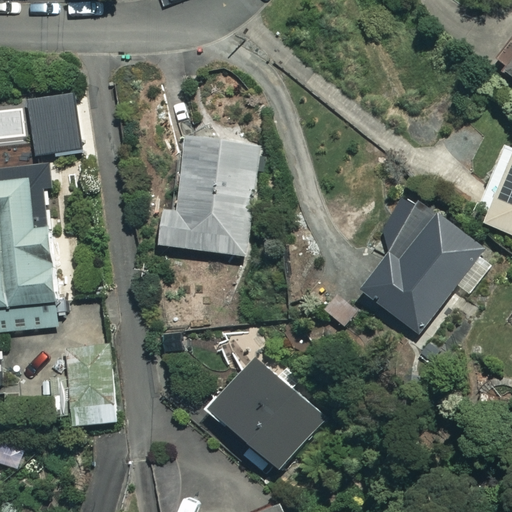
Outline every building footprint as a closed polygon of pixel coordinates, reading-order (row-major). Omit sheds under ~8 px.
[(265,143),(189,133),(178,212),(165,211),(160,243),(249,256),(265,143)] [(511,149),(506,147),(483,197),(494,202),(485,220),(511,232),(511,149)] [(0,177),(0,330),(58,326),(50,226),(36,228),(31,175),(0,177)] [(420,332),(457,286),(472,297),(499,263),(420,200),(363,287),(420,332)] [(68,348),(70,374),(47,377),(51,413),(74,411),(76,425),(119,421),(111,343),(68,348)] [(331,416),(260,352),(212,406),(283,470),(331,416)]
